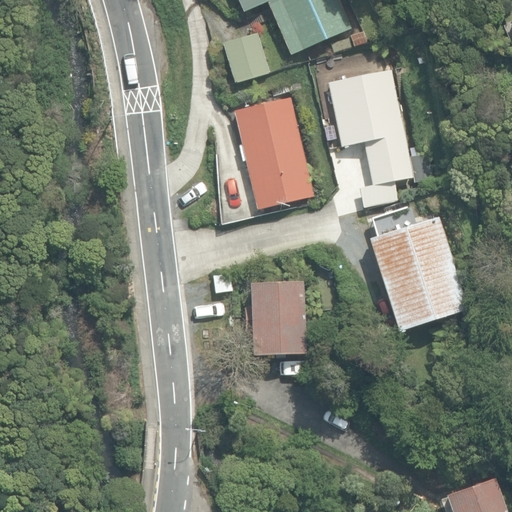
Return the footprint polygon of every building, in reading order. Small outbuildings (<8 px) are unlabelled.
[(266,3),(290,56),(352,28),(338,0),(236,0),(243,14),(266,3)] [(331,44),(333,53),(366,42),(363,32),(349,36),(350,38),(331,44)] [(222,44),(234,83),(266,73),(255,34),(222,44)] [(362,143),(371,186),(412,178),(390,71),(328,83),(332,105),(327,106),(330,121),(335,120),(340,147),(362,143)] [(234,112),(257,210),(313,196),(290,99),(234,112)] [(415,184),(435,180),(430,155),(409,159),(415,184)] [(357,191),(361,210),(398,201),(394,183),(357,191)] [(368,240),(397,332),(468,310),(439,218),(368,240)] [(233,273),(212,277),(216,299),(237,296),(233,273)] [(249,285),(252,356),(304,355),(301,283),(249,285)] [(444,496),(449,511),(503,511),(493,481),(492,479),(488,481),(444,496)]
